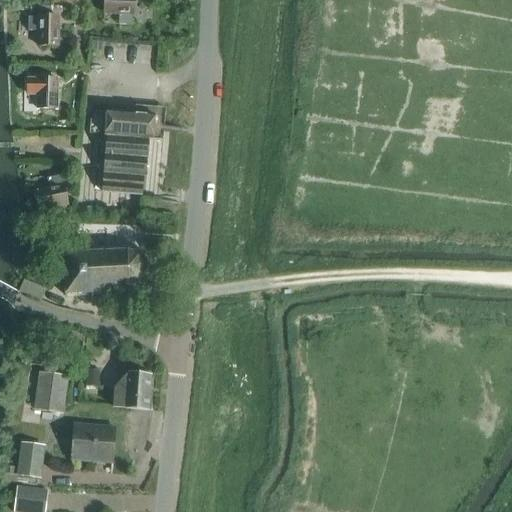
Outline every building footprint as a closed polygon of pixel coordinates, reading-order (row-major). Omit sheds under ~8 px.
[(134,16),(134,0),(105,0),(104,14),(119,15),(119,25),(132,26),(133,16),(134,16)] [(38,46),(58,47),(59,18),(39,17),(39,18),(28,18),(28,31),(38,32),(38,46)] [(37,109),(57,109),(58,81),(38,80),(38,81),(28,81),(27,94),(38,94),(37,109)] [(106,137),(105,154),(102,192),(142,196),(144,175),(145,175),(148,140),(152,141),(154,117),(107,113),(105,137),(106,137)] [(67,206),(64,186),(63,186),(61,176),(47,179),(49,189),(35,192),(39,211),(67,206)] [(142,290),(150,279),(149,265),(141,255),(127,252),(64,255),(66,297),(130,294),(142,290)] [(24,281),(19,293),(41,301),(46,290),(24,281)] [(88,371),(87,388),(99,389),(100,372),(88,371)] [(115,409),(150,412),(152,378),(128,376),(117,391),(115,409)] [(66,382),(38,380),(35,415),(63,418),(66,382)] [(116,429),(74,426),(71,461),(113,464),(116,429)] [(42,481),(46,447),(22,443),(17,477),(42,481)] [(46,511),(49,491),(17,488),(14,511),(46,511)]
